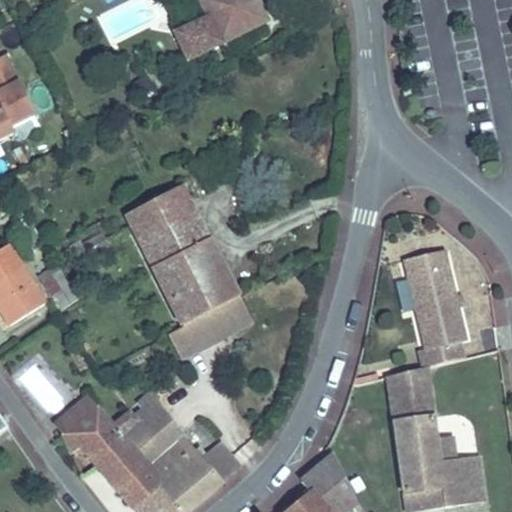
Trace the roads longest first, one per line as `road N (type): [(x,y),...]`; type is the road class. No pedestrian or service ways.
road 1 (residential): [(397,141),(303,414),(277,455),(220,511)]
road 2 (residential): [(96,511),(0,389)]
road 3 (tertiary): [(397,141),(511,236)]
road 4 (tertiary): [(365,0),(377,97),(397,141)]
